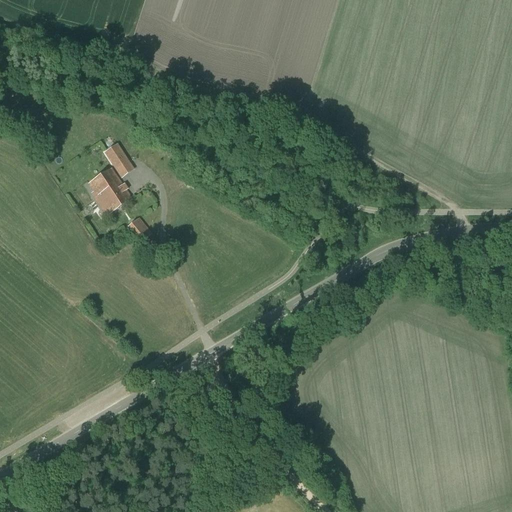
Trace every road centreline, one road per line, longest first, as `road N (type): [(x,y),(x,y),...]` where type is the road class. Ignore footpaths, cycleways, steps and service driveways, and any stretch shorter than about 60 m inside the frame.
road 1 (secondary): [(0,478),(388,250),(463,230),(511,228)]
road 2 (track): [(213,90),(252,96),(457,212)]
road 3 (track): [(326,511),(221,385)]
